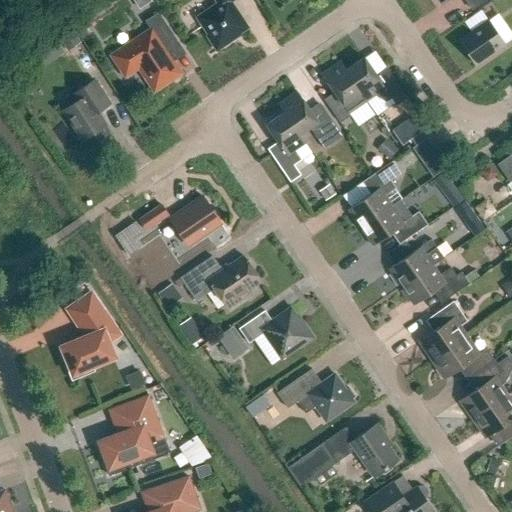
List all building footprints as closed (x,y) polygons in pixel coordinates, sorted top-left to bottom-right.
[(248,28),(231,2),(234,0),(214,0),(217,4),(196,18),(208,35),(206,36),(216,52),(231,42),(230,40),(248,28)] [(437,0),(441,4),(447,0),(464,0),(472,10),(486,0),(437,0)] [(112,56),(123,73),(136,64),(154,92),(181,74),(169,55),(181,47),(158,13),(145,21),(151,30),(112,56)] [(505,45),(488,21),(459,41),(476,65),(505,45)] [(56,37),(66,53),(80,44),(70,28),(56,37)] [(361,93),(366,102),(376,95),(385,89),(391,98),(395,103),(396,105),(407,98),(389,72),(378,78),(364,58),(346,70),(361,93)] [(326,103),(340,123),(351,116),(343,105),(361,93),(346,70),(341,62),(322,75),(337,96),(326,103)] [(64,111),(83,141),(105,126),(96,113),(110,104),(94,81),(74,94),(78,101),(64,111)] [(278,105),(284,113),(299,135),(300,135),(310,128),(324,149),(342,136),(322,107),(312,114),(297,92),(278,105)] [(376,95),(366,102),(376,116),(395,103),(391,98),(386,101),(376,95)] [(270,153),(290,183),(301,175),(294,165),(302,160),(295,150),(306,143),(300,135),(299,135),(284,113),(266,125),(280,146),(270,153)] [(511,154),(497,165),(510,183),(511,181),(511,154)] [(426,166),(434,177),(448,167),(440,157),(426,166)] [(348,210),(360,228),(392,206),(385,196),(396,188),(391,181),(400,174),(392,162),(363,182),(371,194),(348,210)] [(441,194),(452,186),(442,172),(431,180),(441,194)] [(335,195),(328,185),(317,192),(324,202),(335,195)] [(170,219),(188,246),(221,224),(203,197),(170,219)] [(392,206),(360,228),(373,246),(396,230),(404,241),(428,225),(418,212),(412,217),(400,200),(392,206)] [(476,218),(465,201),(455,209),(466,225),(476,218)] [(139,220),(146,230),(168,215),(161,205),(139,220)] [(135,223),(116,236),(129,256),(149,243),(135,223)] [(388,269),(401,287),(433,265),(443,258),(431,239),(388,269)] [(162,277),(170,252),(155,247),(147,272),(162,277)] [(212,257),(181,278),(196,301),(214,288),(229,309),(245,298),(243,295),(261,282),(243,256),(229,265),(225,265),(220,268),(212,257)] [(401,287),(414,305),(436,290),(444,301),(469,284),(461,272),(456,276),(451,268),(440,275),(433,265),(401,287)] [(511,280),(501,288),(510,301),(511,299),(511,280)] [(159,294),(168,307),(179,299),(169,286),(159,294)] [(62,356),(72,381),(94,372),(91,365),(112,356),(106,341),(116,334),(90,297),(71,310),(89,338),(64,348),(66,354),(62,356)] [(432,360),(466,337),(459,327),(467,322),(453,302),(432,316),(439,325),(438,329),(420,342),(432,360)] [(305,326),(304,327),(291,308),(271,321),(265,311),(239,329),(249,344),(263,333),(281,359),(300,346),(301,347),(314,339),(305,326)] [(214,339),(230,362),(247,350),(231,327),(214,339)] [(197,328),(186,335),(192,345),(203,337),(197,328)] [(467,366),(473,375),(494,361),(486,349),(478,355),(466,337),(432,360),(445,378),(463,366),(467,366)] [(497,365),(494,361),(473,375),(479,385),(478,389),(460,401),(473,419),(507,396),(500,386),(506,383),(511,369),(511,362),(508,357),(497,365)] [(334,375),(314,389),(305,374),(277,393),(287,409),(297,402),(306,414),(315,407),(326,422),(354,403),(351,399),(354,397),(348,389),(346,391),(334,375)] [(256,415),(274,402),(267,392),(249,405),(256,415)] [(169,454),(170,454),(171,453),(170,452),(168,453),(163,439),(164,438),(164,437),(163,437),(148,397),(149,397),(148,396),(146,396),(147,397),(136,401),(134,401),(134,403),(135,403),(138,412),(121,419),(126,434),(102,443),(104,450),(100,452),(109,476),(169,454)] [(511,403),(507,396),(473,419),(485,437),(504,425),(508,425),(511,431),(511,403)] [(355,450),(373,477),(398,460),(383,438),(386,436),(377,424),(354,440),(346,427),(287,468),(301,488),(355,450)] [(203,434),(184,444),(195,466),(215,455),(203,434)] [(489,458),(483,474),(494,477),(499,462),(489,458)] [(193,467),(197,478),(211,473),(207,462),(193,467)] [(147,491),(154,511),(191,511),(199,509),(188,477),(147,491)] [(433,511),(425,499),(427,497),(428,493),(427,489),(424,487),(420,486),(417,487),(402,497),(393,483),(364,502),(370,511),(433,511)] [(0,511),(12,511),(4,490),(0,491),(0,511)]
